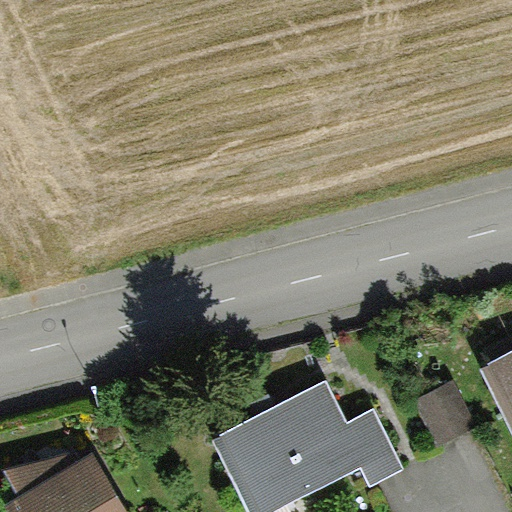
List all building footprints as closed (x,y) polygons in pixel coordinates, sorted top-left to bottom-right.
[(511,350),(488,363),(489,366),(511,411),(511,350)] [(511,411),(489,366),(481,371),(511,432),(511,411)] [(453,375),(415,394),(437,440),(475,421),(453,375)] [(326,381),(220,434),(222,436),(259,511),(274,511),(361,468),(370,486),(405,469),(374,409),(347,422),(326,381)] [(259,511),(222,436),(213,441),(248,511),(259,511)] [(21,499),(73,468),(66,455),(4,470),(21,499)] [(7,508),(9,511),(127,511),(95,455),(73,468),(21,499),(7,508)]
